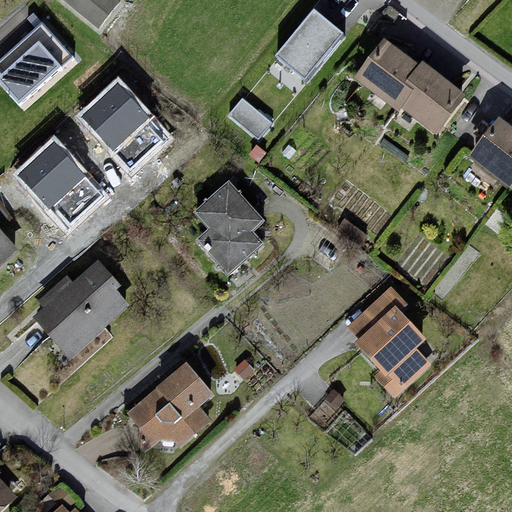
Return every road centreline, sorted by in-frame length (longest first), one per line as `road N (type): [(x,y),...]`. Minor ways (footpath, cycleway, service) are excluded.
road 1 (unknown): [(54,447),(249,295)]
road 2 (residential): [(135,511),(0,404)]
road 3 (residential): [(511,82),(396,0)]
